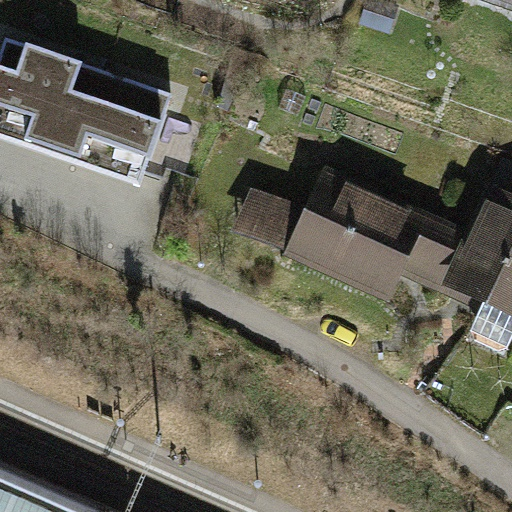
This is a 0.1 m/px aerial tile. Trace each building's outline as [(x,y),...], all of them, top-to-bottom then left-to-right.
[(378,0),(369,0),(362,24),(389,33),(397,6),(378,0)] [(89,68),(6,39),(0,56),(0,139),(57,160),(89,68)] [(233,55),(220,102),(232,106),(246,59),(233,55)] [(171,95),(89,68),(57,160),(140,187),(171,95)] [(294,248),(293,250),(388,295),(401,267),(435,281),(457,234),(421,217),(419,220),(326,178),(309,214),(294,248)] [(294,248),(309,214),(254,194),(238,229),(294,248)] [(511,201),(495,194),(473,242),(457,234),(435,281),(454,290),(455,288),(485,302),(471,332),(508,349),(511,339),(511,201)] [(502,409),(443,367),(424,393),(483,435),(502,409)] [(42,511),(0,493),(0,511),(42,511)]
